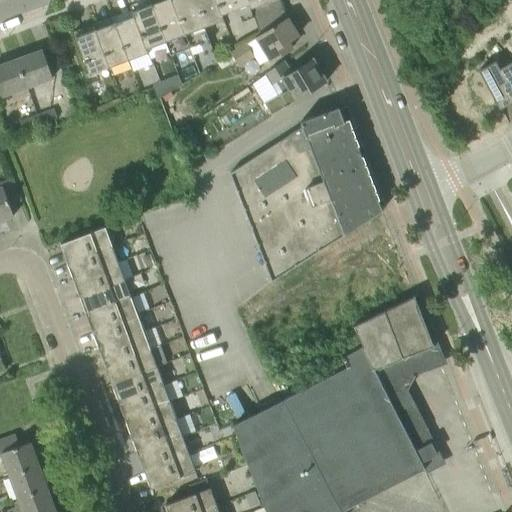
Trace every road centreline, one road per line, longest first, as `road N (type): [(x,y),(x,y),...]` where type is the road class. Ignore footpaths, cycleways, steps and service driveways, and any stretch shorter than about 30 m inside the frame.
road 1 (residential): [(118,511),(35,269),(22,258),(0,261)]
road 2 (secondary): [(511,421),(423,189)]
road 3 (secondary): [(423,189),(348,0)]
